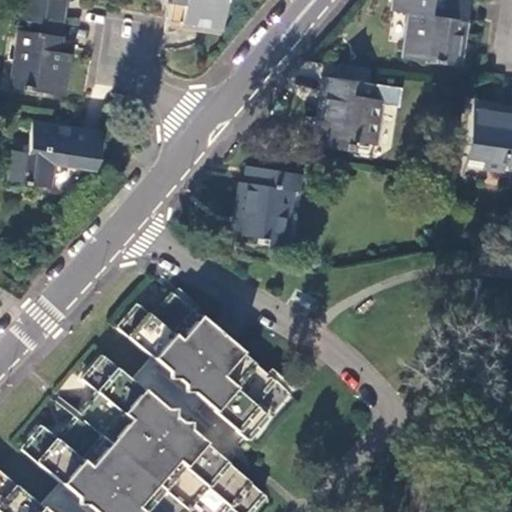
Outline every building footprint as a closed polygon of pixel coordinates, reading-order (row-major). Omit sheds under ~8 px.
[(22,0),(20,15),(64,21),(67,0),(22,0)] [(174,0),(174,6),(182,7),(180,24),(207,28),(208,20),(221,21),(224,0),(174,0)] [(469,1),(465,0),(392,0),(390,12),(409,16),(403,59),(458,67),(469,1)] [(64,21),(20,15),(9,87),(61,95),(68,54),(60,53),(64,21)] [(321,79),(309,148),(348,154),(349,144),(372,148),(379,108),(396,111),(399,92),(366,86),(369,71),(338,66),(336,81),(321,79)] [(497,114),(472,110),(462,176),(511,184),(511,110),(498,107),(497,114)] [(104,134),(33,122),(28,152),(14,149),(9,180),(52,189),(57,165),(99,171),(104,134)] [(301,177),(245,169),(243,186),(236,185),(229,237),(256,241),(255,245),(285,250),(293,194),(299,195),(301,177)] [(0,511),(224,511),(228,508),(232,511),(248,511),(263,495),(225,462),(233,454),(239,446),(246,439),(266,417),(252,403),(271,380),(264,372),(179,300),(172,293),(151,316),(137,304),(116,328),(150,357),(131,379),(103,356),(79,380),(93,392),(55,438),(42,426),(20,448),(59,482),(39,504),(0,471),(0,511)]
